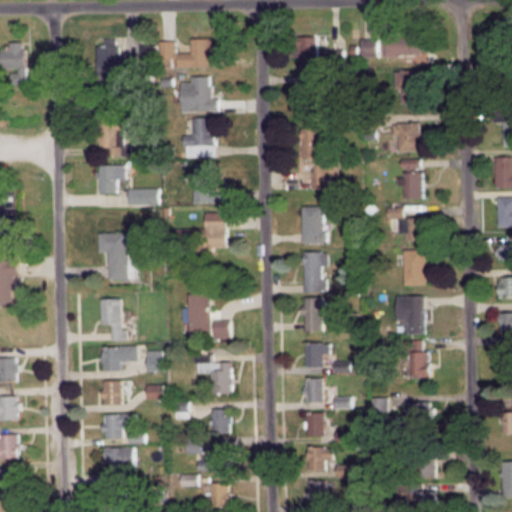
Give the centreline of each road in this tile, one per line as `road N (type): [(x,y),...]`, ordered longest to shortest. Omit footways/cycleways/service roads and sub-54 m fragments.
road 1 (residential): [(474,511),(462,0)]
road 2 (residential): [(270,511),(259,2)]
road 3 (residential): [(65,511),(53,6)]
road 4 (residential): [(317,0),(0,6)]
